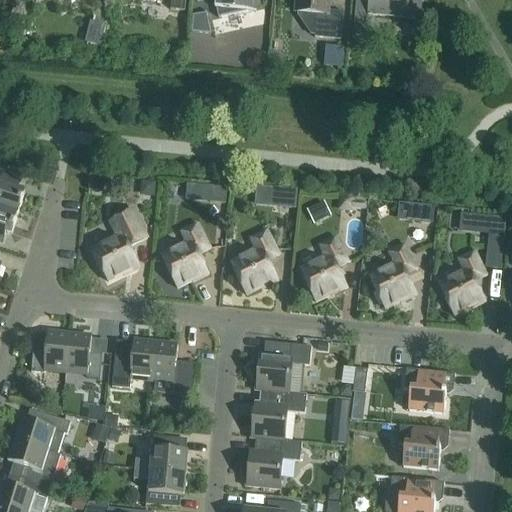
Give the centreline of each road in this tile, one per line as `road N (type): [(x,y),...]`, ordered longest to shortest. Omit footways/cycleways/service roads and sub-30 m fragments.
road 1 (residential): [(225,323),(496,354),(477,511)]
road 2 (residential): [(18,305),(225,323)]
road 3 (residential): [(204,511),(225,323)]
road 4 (residential): [(18,305),(57,143)]
